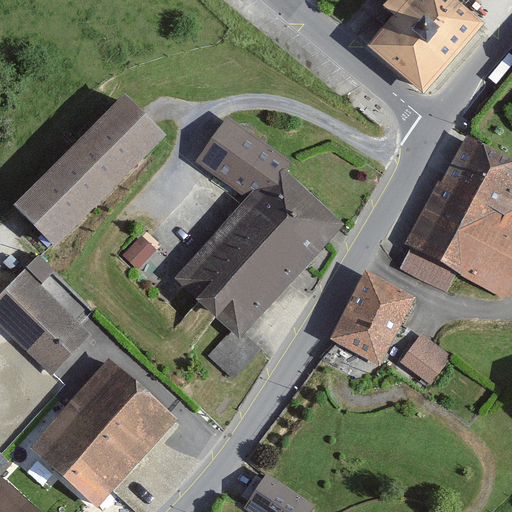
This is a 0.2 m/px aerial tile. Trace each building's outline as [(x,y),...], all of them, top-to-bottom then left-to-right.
[(408,0),(413,4),(374,44),(423,90),(489,22),(466,0),(408,0)] [(110,92),(1,202),(46,246),(155,136),(110,92)] [(511,163),(462,140),(404,262),(457,287),(461,278),(510,301),(511,296),(511,213),(509,212),(511,205),(511,163)] [(240,143),(213,173),(241,198),(171,277),(186,291),(179,299),(201,319),(209,311),(235,333),(331,224),(240,143)] [(122,251),(138,266),(157,246),(141,231),(122,251)] [(21,268),(0,289),(0,326),(52,376),(91,335),(21,268)] [(410,297),(359,273),(328,338),(379,362),(410,297)] [(401,360),(430,380),(450,350),(421,330),(401,360)] [(104,361),(27,454),(94,509),(171,416),(104,361)] [(265,473),(243,506),(251,511),(306,511),(312,504),(265,473)] [(0,508),(0,511),(26,511),(10,499),(0,508)]
